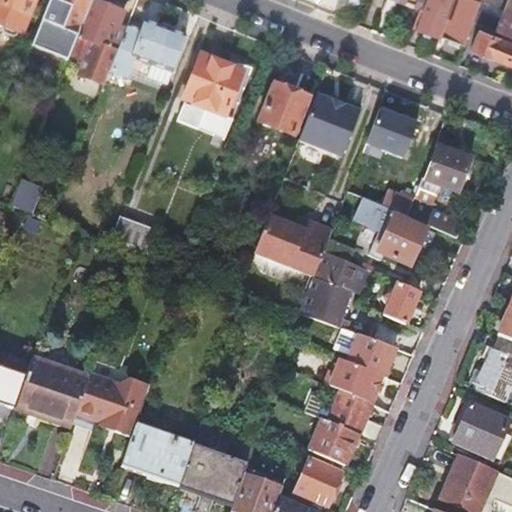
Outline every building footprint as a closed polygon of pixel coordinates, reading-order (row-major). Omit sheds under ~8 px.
[(22,34),(35,0),(0,0),(0,24),(4,27),(2,31),(4,36),(12,39),(17,37),(19,32),(22,34)] [(78,36),(92,0),(91,0),(56,0),(54,5),(49,4),(42,22),(78,36)] [(80,72),(106,82),(111,69),(125,33),(116,30),(123,12),(92,0),(78,36),(72,51),(86,57),(80,72)] [(421,0),(419,7),(413,25),(441,36),(454,0),(421,0)] [(460,0),(446,39),(465,46),(474,23),(481,3),(474,0),(460,0)] [(511,0),(508,0),(495,31),(511,37),(511,0)] [(141,31),(128,26),(125,33),(111,69),(159,88),(167,68),(172,70),(185,36),(145,21),(141,31)] [(472,49),(493,57),(494,54),(511,61),(511,42),(479,31),(472,49)] [(201,54),(182,99),(225,116),(243,71),(201,54)] [(274,84),(259,121),(294,135),(310,97),(272,82),(271,83),(274,84)] [(316,95),(298,139),(341,157),(361,107),(345,100),(345,102),(343,106),(331,101),(316,95)] [(343,106),(345,102),(333,97),(331,101),(343,106)] [(367,143),(406,157),(421,118),(381,104),(367,143)] [(462,144),(439,135),(407,216),(457,237),(462,225),(430,211),(441,184),(457,191),(471,157),(459,152),(462,144)] [(363,197),(395,210),(402,196),(378,186),(387,162),(365,154),(351,188),(364,193),(363,197)] [(21,180),(10,206),(25,211),(30,199),(35,186),(21,180)] [(410,264),(426,227),(394,214),(395,210),(363,197),(362,196),(353,219),(379,230),(369,254),(377,257),(379,251),(384,253),(410,264)] [(30,199),(25,211),(29,213),(34,201),(30,199)] [(304,229),(268,215),(252,253),(313,277),(324,250),(329,237),(332,230),(308,221),(304,229)] [(119,218),(109,242),(116,245),(126,220),(119,218)] [(126,220),(116,245),(132,251),(147,256),(157,231),(126,220)] [(329,237),(324,250),(333,254),(349,261),(355,248),(329,237)] [(319,279),(308,315),(337,326),(348,291),(346,290),(357,264),(349,261),(333,254),(322,280),(319,279)] [(406,324),(420,292),(398,282),(384,314),(406,324)] [(511,308),(510,307),(498,335),(511,341),(511,308)] [(382,376),(384,376),(395,347),(358,334),(347,361),(382,376)] [(0,403),(15,408),(17,403),(21,389),(13,386),(24,357),(0,348),(0,403)] [(511,365),(490,357),(475,391),(504,403),(511,385),(511,365)] [(340,391),(371,403),(382,376),(347,361),(340,358),(334,372),(330,370),(324,384),(340,391)] [(32,360),(21,389),(17,403),(54,417),(52,423),(71,429),(72,424),(88,379),(32,360)] [(89,375),(88,379),(72,424),(90,431),(94,421),(101,423),(115,428),(113,432),(131,438),(135,426),(149,386),(128,379),(117,385),(110,389),(106,381),(89,375)] [(371,403),(340,391),(334,404),(327,422),(358,435),(376,443),(383,426),(365,418),(371,403)] [(327,422),(334,404),(312,395),(305,412),(321,419),(327,422)] [(469,407),(465,418),(454,443),(493,459),(508,422),(469,407)] [(454,443),(465,418),(461,416),(451,442),(454,443)] [(327,422),(321,419),(308,450),(345,466),(358,435),(327,422)] [(115,428),(101,423),(100,427),(113,432),(115,428)] [(131,438),(121,467),(177,487),(178,485),(191,445),(135,426),(131,438)] [(194,438),(191,445),(178,485),(232,504),(243,472),(247,463),(224,455),(226,450),(194,438)] [(468,511),(477,511),(495,472),(458,456),(439,500),(468,511)] [(295,491),(327,505),(341,475),(309,460),(295,491)] [(282,486),(243,472),(232,504),(229,511),(272,511),(279,494),(282,486)] [(318,511),(279,494),(272,511),(318,511)]
